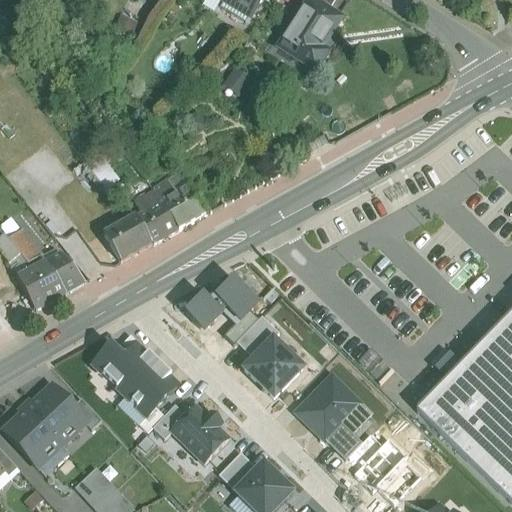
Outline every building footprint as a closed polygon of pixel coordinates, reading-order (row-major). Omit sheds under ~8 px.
[(39,0),(52,14),(67,0),(39,0)] [(227,0),(221,10),(245,25),(251,15),(252,15),(261,1),(261,0),(227,0)] [(340,21),(310,2),(279,50),(315,74),(328,55),(321,51),(340,21)] [(236,69),(223,86),(236,97),(249,80),(236,69)] [(168,184),(153,192),(155,195),(160,205),(176,197),(168,184)] [(176,197),(160,205),(178,234),(206,218),(189,190),(176,197)] [(155,195),(149,198),(149,197),(145,198),(146,200),(134,206),(141,217),(160,205),(155,195)] [(141,217),(136,221),(151,248),(178,234),(160,205),(141,217)] [(104,238),(121,266),(151,248),(136,221),(104,238)] [(14,252),(4,240),(0,243),(0,257),(0,258),(9,268),(20,259),(14,252)] [(38,259),(27,243),(14,252),(20,259),(26,267),(38,259)] [(84,287),(61,257),(44,266),(65,297),(84,287)] [(65,297),(44,266),(28,275),(46,308),(65,297)] [(28,275),(17,281),(35,314),(46,308),(28,275)] [(3,311),(10,322),(20,316),(14,305),(3,311)] [(236,347),(258,325),(249,316),(236,329),(225,340),(234,350),(236,347)] [(511,317),(416,415),(511,508),(511,317)] [(236,347),(253,364),(273,344),(279,338),(262,321),(258,325),(236,347)] [(253,364),(244,374),(274,403),(303,373),(273,344),(253,364)] [(93,369),(126,402),(160,368),(149,357),(146,359),(137,351),(122,365),(109,353),(93,369)] [(160,368),(126,402),(147,422),(156,413),(178,390),(169,382),(171,379),(160,368)] [(296,417),(325,445),(341,427),(360,409),(331,381),(296,417)] [(23,419),(5,436),(37,470),(85,426),(53,392),(34,410),(29,406),(20,415),(23,419)] [(360,409),(341,427),(353,438),(371,420),(360,409)] [(171,436),(186,421),(175,410),(164,421),(152,433),(164,445),(172,437),(171,436)] [(195,411),(186,421),(171,436),(172,437),(204,468),(228,444),(217,433),(221,428),(211,418),(207,423),(195,411)] [(152,433),(164,421),(156,413),(147,422),(139,430),(148,438),(152,433)] [(341,427),(325,445),(345,465),(362,447),(353,438),(341,427)] [(17,472),(0,453),(0,470),(3,474),(8,480),(17,472)] [(218,481),(235,497),(258,474),(241,458),(218,481)] [(258,474),(235,497),(238,500),(250,511),(276,511),(292,496),(263,468),(258,474)] [(132,511),(132,510),(96,472),(75,492),(93,511),(132,511)] [(230,511),(250,511),(238,500),(228,510),(230,511)]
